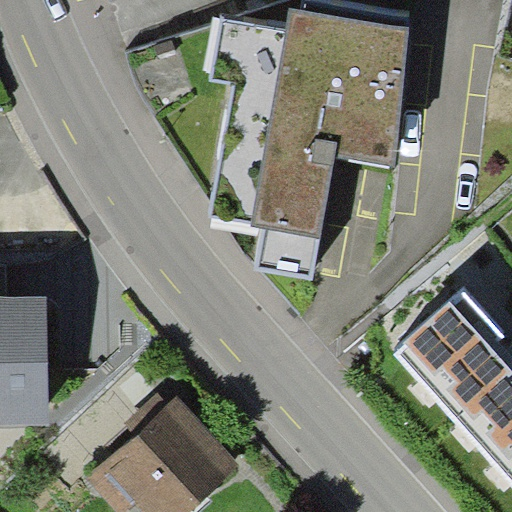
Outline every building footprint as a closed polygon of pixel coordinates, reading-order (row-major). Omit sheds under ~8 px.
[(302,0),(301,9),(290,7),(286,29),(219,17),(208,79),(232,83),(212,220),(262,228),(319,238),(335,157),(390,167),(409,18),(306,0),(302,0)] [(319,238),(262,228),(255,269),(312,279),(319,238)] [(504,336),(463,290),(404,341),(406,343),(394,354),(511,487),(511,354),(500,340),(504,336)] [(10,295),(0,294),(0,425),(49,424),(49,406),(47,296),(10,295)] [(135,434),(168,403),(158,392),(125,423),(135,434)] [(135,434),(84,478),(114,511),(130,511),(136,507),(141,511),(187,511),(240,466),(177,396),(168,403),(135,434)]
